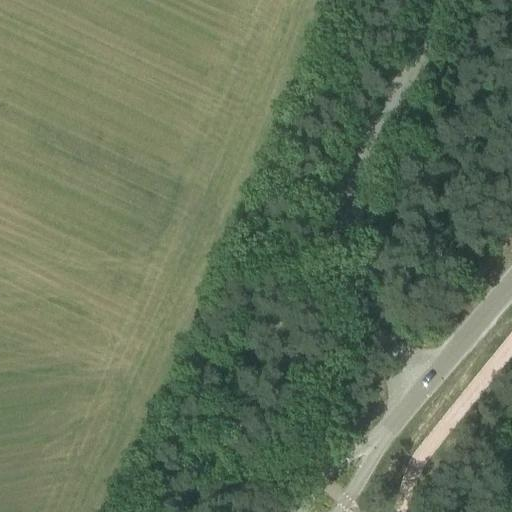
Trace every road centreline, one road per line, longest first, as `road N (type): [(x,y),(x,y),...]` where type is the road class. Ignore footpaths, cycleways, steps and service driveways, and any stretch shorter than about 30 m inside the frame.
road 1 (unclassified): [(417,395),(355,289),(347,244),(353,196),(441,0)]
road 2 (track): [(197,511),(299,285),(347,244)]
road 3 (tertiary): [(417,395),(511,285)]
